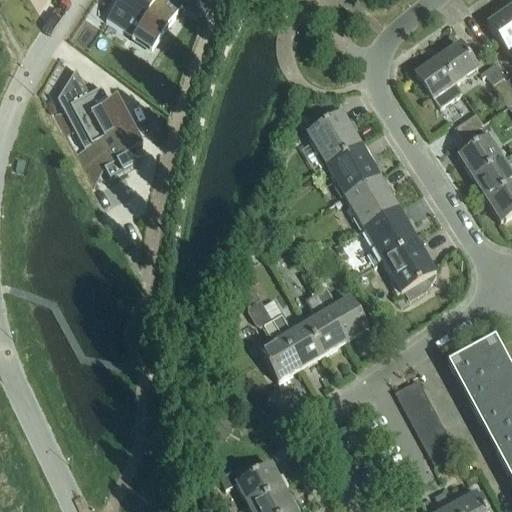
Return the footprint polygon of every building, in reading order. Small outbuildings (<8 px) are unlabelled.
[(148,62),(178,17),(151,0),(122,0),(102,32),(148,62)] [(170,0),(202,21),(208,10),(193,0),(170,0)] [(511,17),(510,14),(488,29),(511,63),(511,17)] [(437,64),(455,90),(477,74),(460,49),(437,64)] [(461,99),(455,90),(437,64),(415,80),(433,105),(440,114),(461,99)] [(496,69),(482,78),(485,82),(487,80),(496,92),(510,114),(511,112),(511,92),(509,88),(506,85),(496,69)] [(136,158),(143,154),(116,105),(109,109),(101,94),(89,101),(75,75),(57,105),(90,165),(97,161),(110,184),(141,167),(136,158)] [(308,140),(327,173),(362,152),(353,138),(355,136),(350,128),(348,130),(342,119),(308,140)] [(478,120),(456,135),(464,146),(466,150),(488,135),(486,131),(478,120)] [(472,184),(503,165),(488,142),(458,161),(472,184)] [(362,152),(327,173),(345,204),(381,183),(373,171),(375,170),(369,160),(367,161),(362,152)] [(472,184),(486,206),(511,189),(511,179),(503,165),(472,184)] [(286,182),(271,191),(277,201),(291,193),(286,182)] [(345,204),(364,236),(399,216),(391,202),(393,201),(388,192),(386,193),(381,183),(345,204)] [(511,221),(511,189),(486,206),(500,229),(511,221)] [(399,216),(364,236),(383,269),(418,248),(410,235),(412,234),(407,224),(405,225),(399,216)] [(424,258),(418,248),(383,269),(401,300),(426,286),(432,289),(437,281),(436,279),(437,279),(428,265),(430,265),(426,257),(424,258)] [(311,266),(303,271),(310,282),(317,277),(311,266)] [(327,294),(317,300),(345,350),(370,336),(352,305),(338,313),(327,294)] [(262,306),(256,296),(248,301),(254,311),(262,306)] [(323,363),(345,350),(317,300),(306,306),(317,325),(305,332),(323,363)] [(278,389),(302,375),(273,326),(262,307),(250,314),(250,320),(256,331),(262,335),(263,334),(272,350),(259,358),(278,389)] [(283,320),(273,326),(302,375),(323,363),(305,332),(293,338),(283,320)] [(401,327),(388,335),(395,347),(408,339),(401,327)] [(511,377),(496,346),(449,371),(476,422),(511,403),(511,377)] [(419,388),(397,400),(402,410),(425,398),(419,388)] [(402,410),(407,420),(430,408),(425,398),(402,410)] [(511,403),(476,422),(502,472),(511,466),(511,403)] [(407,420),(413,430),(436,418),(430,408),(407,420)] [(436,418),(413,430),(419,441),(441,429),(436,418)] [(222,422),(213,437),(224,443),(232,429),(222,422)] [(424,451),(447,439),(441,429),(419,441),(424,451)] [(447,439),(424,451),(430,461),(452,449),(447,439)] [(452,449),(430,461),(436,473),(459,461),(452,449)] [(511,466),(502,472),(511,491),(511,466)] [(237,490),(248,511),(252,511),(284,495),(288,492),(283,482),(279,484),(272,471),(259,477),(253,467),(220,483),(226,495),(237,490)] [(284,495),(252,511),(298,511),(295,504),(290,506),(284,495)] [(464,505),(452,511),(481,511),(472,495),(462,501),(464,505)]
